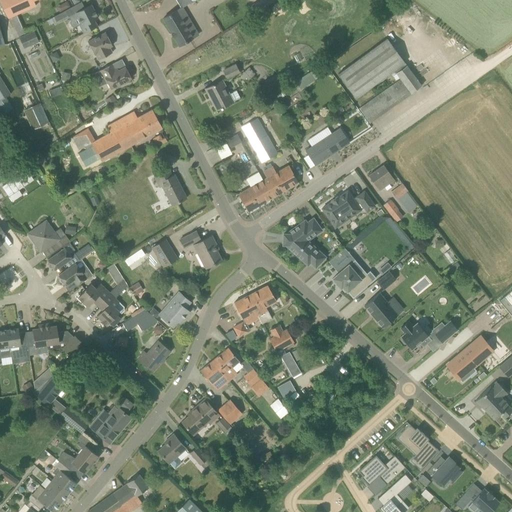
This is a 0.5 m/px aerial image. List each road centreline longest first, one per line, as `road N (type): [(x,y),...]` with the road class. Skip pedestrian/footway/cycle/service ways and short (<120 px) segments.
road 1 (unclassified): [(243,237),(493,63)]
road 2 (unclassified): [(243,237),(115,0)]
road 3 (unclassified): [(409,389),(259,259)]
road 4 (unclassified): [(164,404),(222,293),(259,259)]
road 5 (unclassified): [(76,511),(164,404)]
road 6 (unclassified): [(511,480),(409,389)]
road 7 (residential): [(164,404),(71,314)]
